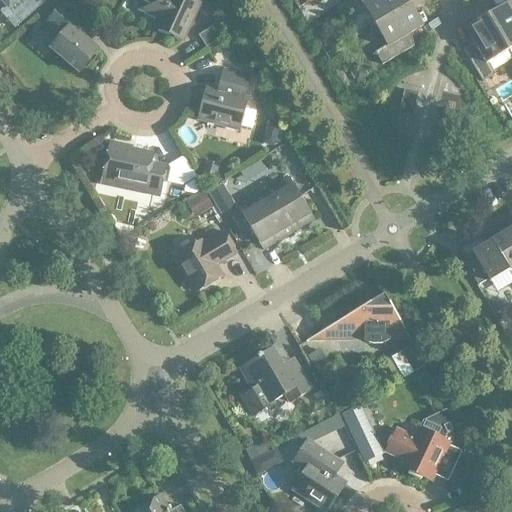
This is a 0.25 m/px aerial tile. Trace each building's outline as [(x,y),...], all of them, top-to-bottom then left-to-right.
[(155,28),(182,41),(199,4),(189,0),(144,0),(140,10),(159,19),(155,28)] [(353,0),(346,5),(349,10),(360,3),(362,5),(370,0),(353,0)] [(360,3),(349,10),(355,21),(367,14),(374,26),(409,5),(406,0),(370,0),(362,5),(360,3)] [(79,73),(98,51),(76,33),(85,23),(62,4),(45,24),(60,37),(50,48),(79,73)] [(511,12),(507,4),(506,4),(486,16),(507,51),(511,48),(511,12)] [(422,26),(409,5),(374,26),(386,46),(374,53),(381,65),(413,46),(407,36),(422,26)] [(507,51),(486,16),(465,29),(474,44),(463,51),(482,82),(494,75),(487,63),(507,51)] [(227,34),(219,22),(198,36),(206,48),(227,34)] [(217,44),(209,48),(213,56),(221,51),(217,44)] [(357,69),(350,73),(356,84),(367,77),(363,71),(357,69)] [(198,120),(238,130),(247,99),(243,98),(249,77),(223,71),(220,84),(221,85),(220,92),(206,89),(202,104),(204,105),(202,115),(199,114),(198,120)] [(398,117),(412,120),(418,96),(404,92),(398,117)] [(270,122),(268,128),(270,131),(278,133),(280,125),(270,122)] [(142,193),(158,197),(164,168),(149,165),(151,156),(130,151),(131,148),(111,143),(104,172),(117,175),(116,180),(117,183),(128,185),(131,183),(143,186),(142,193)] [(171,169),(168,183),(182,186),(197,178),(184,157),(169,166),(171,169)] [(263,251),(314,221),(289,179),(238,209),(263,251)] [(511,269),(511,235),(509,230),(490,241),(508,271),(511,269)] [(219,261),(221,263),(236,254),(223,232),(202,245),(200,241),(176,256),(197,292),(221,278),(214,265),(219,261)] [(508,271),(490,241),(471,252),(473,255),(462,261),(477,286),(487,280),(489,283),(508,271)] [(335,324),(305,342),(306,343),(311,340),(363,339),(363,342),(365,342),(368,344),(372,345),(380,345),(384,344),(387,342),(389,342),(389,339),(408,339),(410,342),(411,341),(384,295),(363,308),(363,312),(335,313),(335,324)] [(410,345),(399,352),(411,372),(422,366),(410,345)] [(318,349),(306,356),(317,375),(329,367),(318,349)] [(240,369),(252,390),(241,397),(253,416),(273,404),(272,402),(284,395),(289,403),(310,391),(295,366),(285,372),(272,350),(240,369)] [(399,352),(390,357),(402,378),(411,372),(399,352)] [(358,407),(340,416),(361,459),(379,450),(358,407)] [(448,443),(419,429),(414,440),(396,432),(386,451),(404,460),(401,467),(430,481),(441,457),(455,464),(461,452),(447,445),(448,443)] [(335,461),(306,442),(293,462),(294,463),(296,461),(301,465),(297,472),(298,476),(301,478),(293,490),(326,511),(344,484),(330,475),(329,471),(335,461)] [(261,456),(249,462),(256,475),(268,469),(261,456)] [(470,478),(457,483),(462,496),(475,492),(470,478)] [(183,511),(180,506),(169,511),(167,511),(159,497),(132,511),(183,511)]
